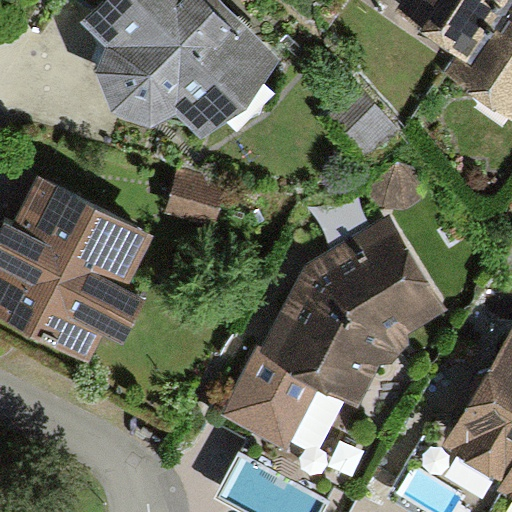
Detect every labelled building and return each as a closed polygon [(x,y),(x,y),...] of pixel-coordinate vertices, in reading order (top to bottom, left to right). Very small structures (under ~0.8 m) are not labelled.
[(200,123),(278,47),(233,0),(81,0),(81,1),(107,28),(97,53),(110,91),(148,108),(177,99),(200,123)] [(391,0),(381,15),(452,66),(499,0),(391,0)] [(511,0),(500,0),(448,75),(511,119),(511,118),(511,0)] [(356,83),(327,107),(361,148),(391,124),(356,83)] [(0,297),(90,343),(105,314),(123,322),(146,277),(128,268),(152,220),(38,163),(13,213),(6,205),(0,216),(0,297)] [(414,168),(397,163),(383,166),(361,187),(383,208),(406,210),(425,198),(435,189),(414,168)] [(174,164),(164,202),(217,216),(227,178),(174,164)] [(255,343),(219,416),(288,451),(318,391),(330,398),(332,395),(359,408),(382,364),(393,364),(410,345),(410,334),(448,312),(390,214),(309,261),(261,347),(255,343)] [(438,437),(495,473),(511,446),(511,327),(510,326),(438,437)] [(511,450),(490,484),(511,497),(511,450)]
